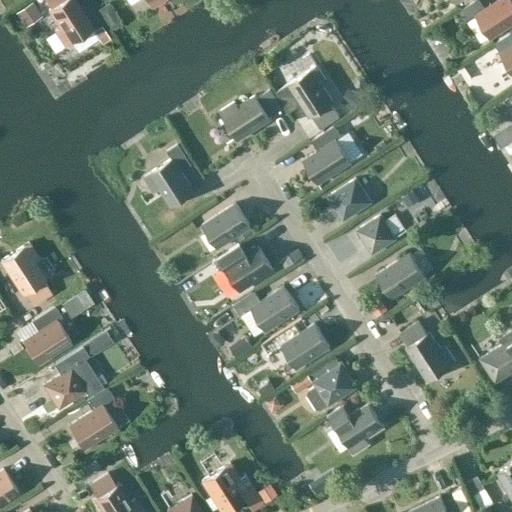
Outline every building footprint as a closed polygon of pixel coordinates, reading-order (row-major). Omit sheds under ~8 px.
[(45,0),(51,8),(48,10),(60,27),(55,31),(65,46),(94,28),(75,0),(45,0)] [(511,0),(497,0),(485,8),(479,0),(476,0),(457,12),(465,24),(476,17),(490,38),(511,24),(511,0)] [(102,27),(95,31),(102,42),(109,37),(102,27)] [(500,53),(511,71),(511,31),(494,43),(500,53)] [(317,65),(288,83),(310,117),(312,115),(320,128),(339,116),(331,103),(333,102),(322,84),(327,81),(317,65)] [(235,101),(219,111),(238,140),(271,118),(270,115),(282,107),(270,89),(258,97),(256,94),(238,106),(235,101)] [(511,142),(511,115),(499,124),(511,142)] [(318,150),(303,159),(318,183),(352,161),(337,139),(342,136),(335,124),(311,140),(318,150)] [(172,158),(144,176),(154,191),(160,188),(171,206),(195,191),(182,171),(192,164),(178,143),(167,150),(172,158)] [(356,178),(328,195),(344,219),(371,201),(356,178)] [(236,202),(202,224),(217,248),(236,235),(239,240),(250,233),(247,228),(251,226),(236,202)] [(396,238),(381,214),(357,229),(372,253),(396,238)] [(39,258),(29,242),(0,260),(22,294),(25,292),(33,305),(51,293),(43,280),(46,279),(34,261),(39,258)] [(223,268),(225,267),(240,290),(273,268),(258,245),(243,255),(237,245),(216,258),(223,268)] [(410,252),(377,274),(392,297),(425,276),(410,252)] [(297,274),(313,263),(308,256),(292,266),(297,274)] [(254,290),(233,304),(240,315),(251,308),(266,330),(299,309),(284,285),(261,300),(254,290)] [(38,331),(23,340),(38,364),(71,342),(57,319),(62,316),(55,305),(31,320),(38,331)] [(427,333),(420,321),(400,333),(408,345),(406,346),(428,380),(456,362),(446,346),(441,349),(429,331),(427,333)] [(315,323),(281,344),(296,368),(330,346),(315,323)] [(511,354),(511,340),(507,333),(500,338),(503,343),(480,358),(495,381),(511,370),(511,355),(511,354)] [(341,363),(313,381),(329,404),(356,386),(341,363)] [(71,366),(43,384),(58,408),(86,390),(71,366)] [(260,389),(269,403),(285,393),(276,379),(260,389)] [(313,383),(303,387),(308,403),(318,399),(313,383)] [(92,410),(68,425),(83,448),(117,427),(102,404),(114,397),(106,386),(85,400),(92,410)] [(348,416),(341,406),(329,414),(353,453),(369,442),(366,437),(384,426),(369,402),(348,416)] [(511,461),(508,464),(509,466),(496,473),(506,491),(505,492),(503,495),(508,505),(511,505),(511,461)] [(230,462),(201,480),(221,511),(225,511),(246,499),(252,509),(263,502),(245,474),(239,477),(230,462)] [(3,468),(0,470),(0,503),(19,492),(3,468)] [(97,497),(94,498),(102,511),(142,511),(134,498),(129,501),(118,483),(115,485),(108,472),(89,484),(97,497)] [(477,476),(466,482),(472,493),(473,493),(484,487),(477,476)] [(202,511),(191,494),(167,509),(169,511),(202,511)] [(440,495),(404,511),(445,511),(448,510),(440,495)]
